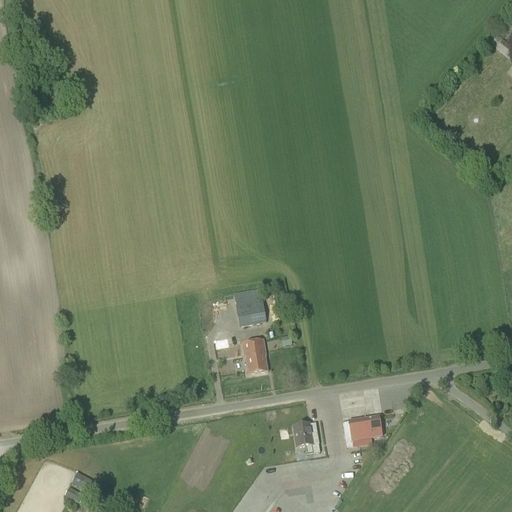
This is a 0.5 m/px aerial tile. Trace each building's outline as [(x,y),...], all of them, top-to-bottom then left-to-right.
[(511,63),(511,61),(511,48),(497,37),(490,46),(511,63)] [(239,329),(266,325),(261,296),(234,301),(239,329)] [(252,344),(258,376),(268,374),(265,359),(266,358),(263,342),(252,344)] [(248,377),(258,376),(252,344),(242,346),(244,360),(245,360),(248,377)] [(368,421),(371,441),(382,439),(379,419),(368,421)] [(368,421),(342,425),(345,445),(352,444),(353,450),(372,446),(371,441),(368,421)] [(310,432),(309,426),(293,428),(296,450),(312,448),(313,456),(320,455),(318,447),(319,446),(316,431),(310,432)] [(99,487),(77,475),(71,485),(94,497),(99,487)] [(79,506),(84,498),(69,490),(64,498),(79,506)]
